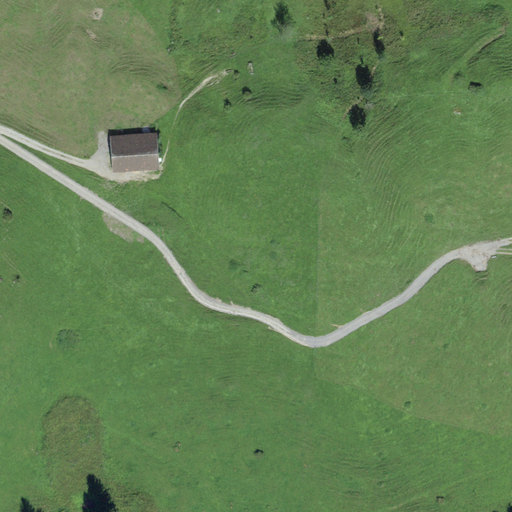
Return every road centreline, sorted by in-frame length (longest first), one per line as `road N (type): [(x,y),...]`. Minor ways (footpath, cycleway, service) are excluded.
road 1 (track): [(0,139),(153,234),(194,293),(301,340),(334,336),(403,297),(455,253),(478,249)]
road 2 (track): [(0,128),(112,176)]
